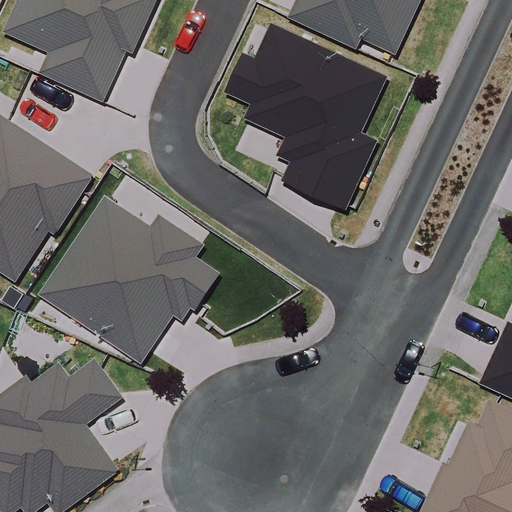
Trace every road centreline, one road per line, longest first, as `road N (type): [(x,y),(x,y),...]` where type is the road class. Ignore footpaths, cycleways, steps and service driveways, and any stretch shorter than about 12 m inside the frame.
road 1 (residential): [(225,0),(178,104),(176,143),(192,171),(391,303)]
road 2 (residential): [(391,303),(392,252),(509,0)]
road 3 (residential): [(511,115),(437,281),(391,303)]
